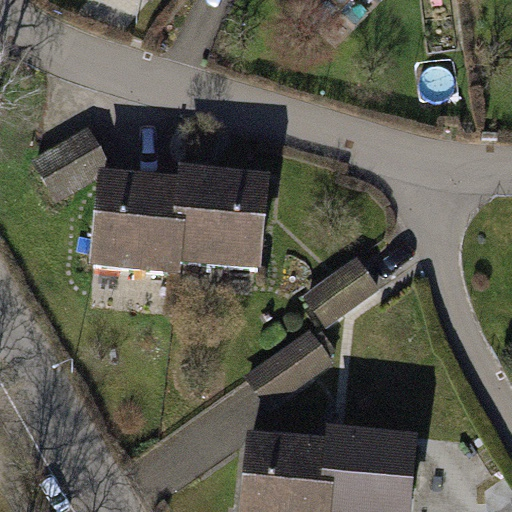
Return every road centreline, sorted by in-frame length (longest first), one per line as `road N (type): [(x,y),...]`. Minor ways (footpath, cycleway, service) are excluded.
road 1 (residential): [(0,19),(33,40),(428,191)]
road 2 (residential): [(428,191),(458,331),(511,428)]
road 3 (residential): [(0,323),(109,511)]
